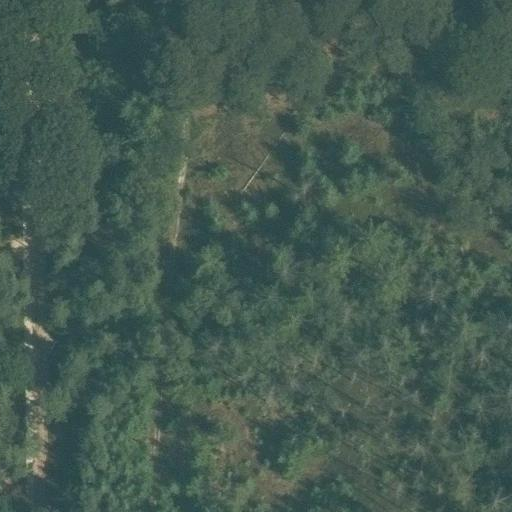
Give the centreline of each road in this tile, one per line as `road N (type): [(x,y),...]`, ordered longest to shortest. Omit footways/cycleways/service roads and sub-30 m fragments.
road 1 (track): [(184,0),(185,92),(154,511)]
road 2 (track): [(40,511),(41,222)]
road 3 (track): [(41,222),(33,0)]
